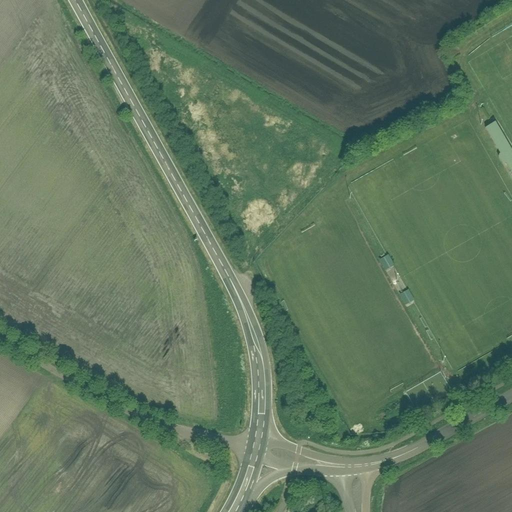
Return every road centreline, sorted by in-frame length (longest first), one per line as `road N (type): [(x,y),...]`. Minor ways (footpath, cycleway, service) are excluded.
road 1 (secondary): [(254,451),(261,374),(245,314),(74,0)]
road 2 (unclassified): [(0,337),(113,404),(254,451)]
road 3 (tertiary): [(356,468),(423,450),(511,399)]
